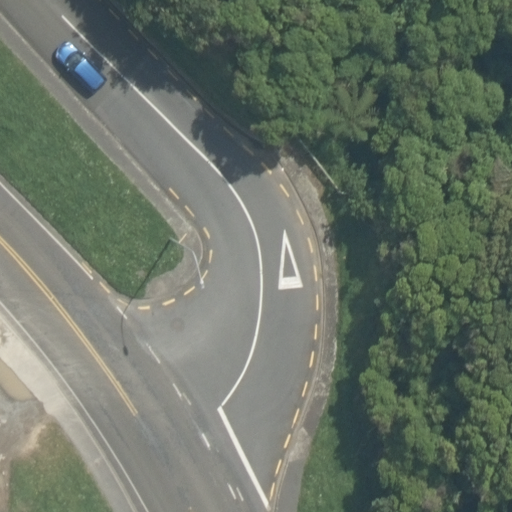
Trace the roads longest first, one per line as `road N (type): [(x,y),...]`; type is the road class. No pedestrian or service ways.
road 1 (residential): [(40,0),(180,142),(247,266),(236,361),(163,456)]
road 2 (secondary): [(0,239),(163,456)]
